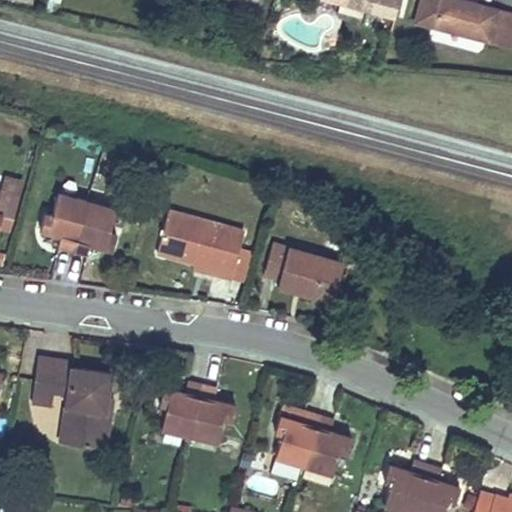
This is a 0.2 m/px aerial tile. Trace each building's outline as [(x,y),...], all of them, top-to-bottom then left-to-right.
[(399,0),(327,0),(395,17),(399,0)] [(511,40),(511,13),(459,0),(420,0),(414,23),(510,48),(511,40)] [(58,247),(88,255),(91,244),(112,250),(117,234),(109,232),(116,209),(58,193),(52,216),(44,214),(40,230),(61,236),(58,247)] [(195,262),(216,268),(214,274),(231,279),(240,247),(243,232),(168,211),(157,252),(195,262)] [(332,301),(343,262),(272,243),(264,274),(279,278),(277,286),(332,301)] [(240,247),(231,279),(244,282),(253,250),(240,247)] [(193,269),(214,274),(216,268),(195,262),(193,269)] [(72,367),(73,361),(38,357),(33,388),(53,391),(67,393),(65,406),(79,408),(74,445),(105,449),(111,412),(106,411),(108,397),(111,372),(72,367)] [(214,399),(216,388),(187,381),(184,392),(163,387),(159,403),(166,405),(160,427),(219,441),(224,419),(232,420),(235,404),(214,399)] [(53,391),(33,388),(32,402),(51,404),(53,391)] [(60,443),(74,445),(79,408),(65,406),(60,443)] [(329,430),(332,419),(303,411),(300,422),(279,415),(274,431),(281,434),(275,456),(332,473),(339,450),(346,453),(351,437),(329,430)] [(273,459),(270,471),(296,479),(300,467),(273,459)] [(438,480),(442,469),(413,461),(410,472),(388,464),(383,480),(390,482),(383,505),(405,511),(443,511),(447,501),(455,503),(460,488),(438,480)] [(492,500),(478,496),(472,511),(511,511),(511,500),(507,499),(494,495),(492,500)]
